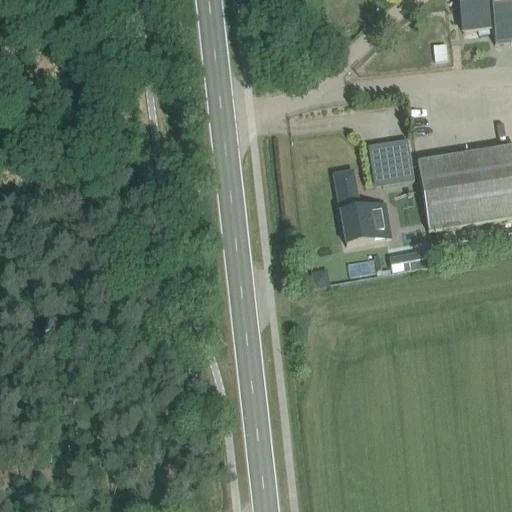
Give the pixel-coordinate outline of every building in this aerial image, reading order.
[(511,0),(460,0),(465,36),(452,37),(453,48),(511,42),(511,0)] [(511,149),(418,165),(428,237),(511,223),(511,149)] [(372,166),(375,189),(413,185),(410,162),(372,166)] [(340,215),(346,249),(385,243),(382,225),(380,209),(369,211),(369,210),(340,215)] [(430,241),(432,256),(452,252),(449,237),(430,241)]
